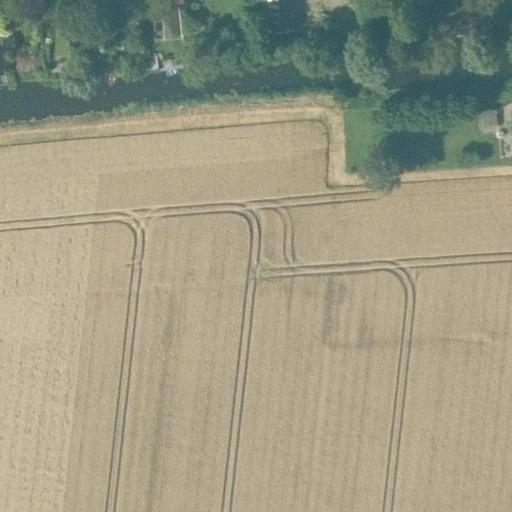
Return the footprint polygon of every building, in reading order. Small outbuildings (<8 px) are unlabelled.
[(177,0),(160,0),(162,18),(164,18),(179,16),(177,0)] [(255,0),(261,49),(273,47),(271,30),(292,27),(288,0),(255,0)] [(451,26),(477,25),(476,3),(450,5),(451,26)] [(424,24),(411,25),(411,38),(425,37),(424,24)] [(359,25),(329,28),(329,38),(360,35),(359,25)] [(4,36),(6,52),(15,51),(14,35),(4,36)] [(139,36),(127,38),(128,52),(140,51),(139,36)]
